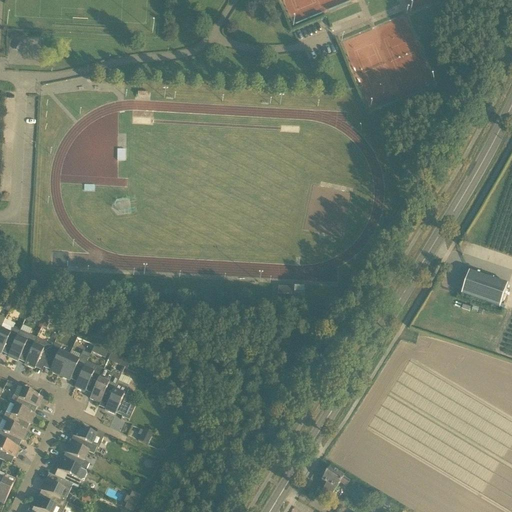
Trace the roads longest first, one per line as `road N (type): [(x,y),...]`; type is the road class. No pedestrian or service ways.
road 1 (primary): [(269,511),(511,100)]
road 2 (residential): [(68,406),(12,511)]
